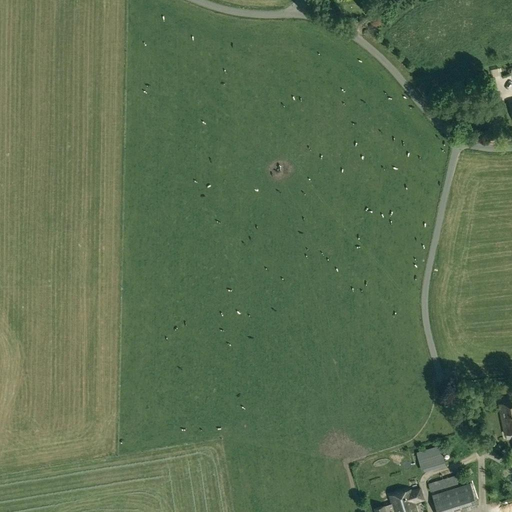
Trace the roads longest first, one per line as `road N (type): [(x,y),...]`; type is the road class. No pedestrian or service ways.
road 1 (unclassified): [(511,470),(461,427),(428,335),(425,282),(456,139)]
road 2 (unclassified): [(456,139),(357,37),(319,17),(292,14)]
